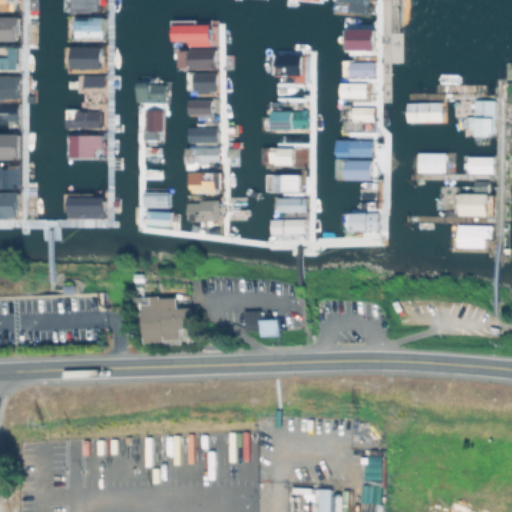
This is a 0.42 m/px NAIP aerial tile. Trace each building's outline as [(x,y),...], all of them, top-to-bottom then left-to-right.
[(99,10),(99,0),(76,0),(76,10),(99,10)] [(367,13),(368,0),(340,0),(351,1),(350,11),(367,13)] [(106,17),(76,16),(75,38),(105,38),(106,17)] [(0,18),(21,18),(21,40),(0,40),(0,18)] [(374,28),(347,28),(346,49),(374,50),(374,28)] [(103,68),(103,46),(73,46),(72,68),(103,68)] [(187,49),(188,67),(215,67),(215,48),(187,49)] [(0,49),(20,49),(20,68),(0,68),(0,49)] [(302,53),(277,53),(276,66),(288,66),(288,73),(302,74),(302,53)] [(106,76),(106,94),(68,94),(68,76),(106,76)] [(0,77),(22,78),(22,99),(0,98),(0,77)] [(167,87),(167,101),(141,101),(141,82),(152,82),(152,87),(167,87)] [(211,98),(187,99),(187,114),(211,113),(211,98)] [(474,135),(493,136),(494,100),(475,99),(474,135)] [(442,101),(407,102),(407,121),(442,120),(442,101)] [(168,109),(168,139),(144,138),(145,109),(168,109)] [(272,109),(272,127),(307,127),(307,109),(272,109)] [(101,110),(66,110),(65,127),(100,128),(101,110)] [(96,156),(96,148),(103,148),(103,134),(72,134),(72,156),(96,156)] [(0,135),(22,136),(22,157),(0,157),(0,135)] [(219,167),(219,147),(196,146),(195,162),(204,162),(204,166),(219,167)] [(494,173),(494,157),(467,156),(467,173),(494,173)] [(168,160),(167,184),(146,184),(146,160),(168,160)] [(0,217),(20,217),(20,166),(0,166),(0,217)] [(345,178),(370,179),(370,172),(353,171),(353,170),(345,169),(345,178)] [(190,190),(216,191),(216,171),(190,171),(190,190)] [(172,192),(172,206),(146,206),(147,192),(172,192)] [(489,193),(461,192),(461,215),(488,216),(489,193)] [(70,218),(106,217),(105,204),(92,204),(92,197),(70,198),(70,218)] [(174,212),(174,226),(150,226),(150,212),(174,212)] [(484,247),(485,237),(492,237),(492,224),(458,224),(457,246),(484,247)] [(162,297),(179,296),(180,308),(193,307),(194,326),(181,327),(182,342),(144,344),(142,296),(162,295),(162,297)] [(281,319),(281,335),(261,335),(261,333),(246,332),(246,309),(263,309),(263,319),(281,319)]
